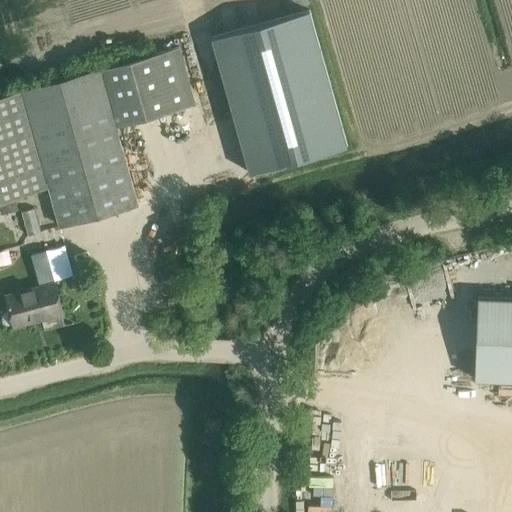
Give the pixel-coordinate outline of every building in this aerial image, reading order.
[(309,9),(211,37),(250,172),(347,145),(309,9)] [(159,51),(98,68),(115,126),(175,109),(195,104),(179,46),(159,51)] [(59,225),(137,203),(115,126),(98,68),(21,90),(48,186),(59,225)] [(21,90),(0,95),(0,199),(16,195),(48,186),(21,90)] [(16,195),(0,199),(0,203),(2,212),(19,208),(16,195)] [(46,199),(32,203),(38,225),(52,221),(46,199)] [(179,263),(158,269),(163,285),(184,279),(179,263)] [(5,294),(9,307),(5,310),(3,315),(5,319),(8,323),(13,323),(14,325),(62,312),(54,281),(5,294)] [(474,378),(511,378),(511,297),(477,296),(474,378)]
